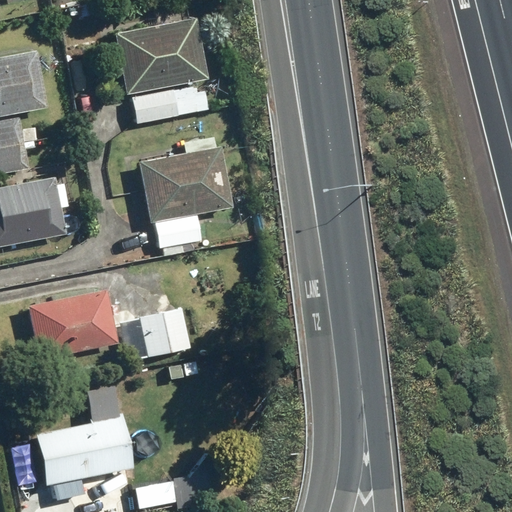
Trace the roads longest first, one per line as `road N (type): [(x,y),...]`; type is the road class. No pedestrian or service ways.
road 1 (motorway): [(348,370),(299,0)]
road 2 (motorway): [(376,511),(348,370)]
road 3 (motorway): [(329,511),(348,370)]
